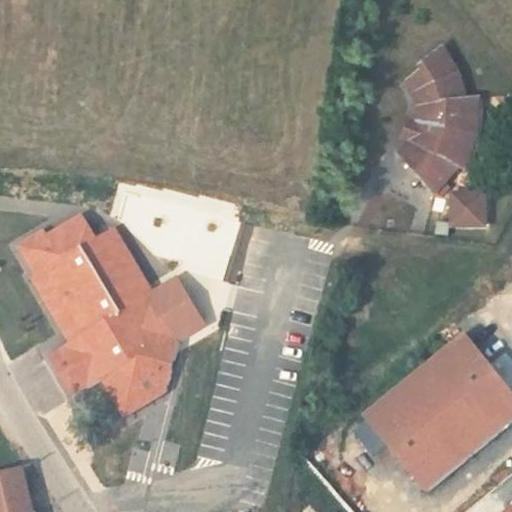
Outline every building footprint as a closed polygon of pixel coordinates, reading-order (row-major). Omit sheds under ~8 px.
[(404,155),(400,159),(434,198),(442,191),(447,186),(451,180),(458,170),(464,174),(469,164),(474,150),(476,142),(478,134),(479,124),(479,118),(478,103),(466,105),(464,97),(463,90),(461,84),(457,76),(452,65),(448,60),(443,53),(421,70),(424,74),(409,85),(415,95),(418,103),(418,106),(419,114),(419,118),(419,125),(418,130),(417,133),(416,136),(415,140),(413,143),(413,144),(409,149),(404,155)] [(409,127),(404,140),(413,144),(413,143),(415,140),(416,136),(417,133),(418,130),(409,127)] [(453,200),(453,231),(484,232),(485,201),(453,200)] [(59,352),(83,393),(99,383),(121,420),(162,396),(176,344),(167,342),(144,303),(150,299),(111,233),(94,243),(80,220),(45,240),(42,235),(17,250),(34,278),(29,281),(42,304),(44,303),(69,346),(59,352)] [(150,299),(144,303),(167,342),(176,344),(150,299)] [(511,410),(511,389),(463,323),(359,400),(365,408),(380,428),(419,480),(511,410)] [(59,352),(45,360),(69,401),(83,393),(59,352)] [(380,428),(365,408),(350,419),(366,439),(380,428)] [(0,511),(26,511),(18,473),(0,476),(0,511)]
